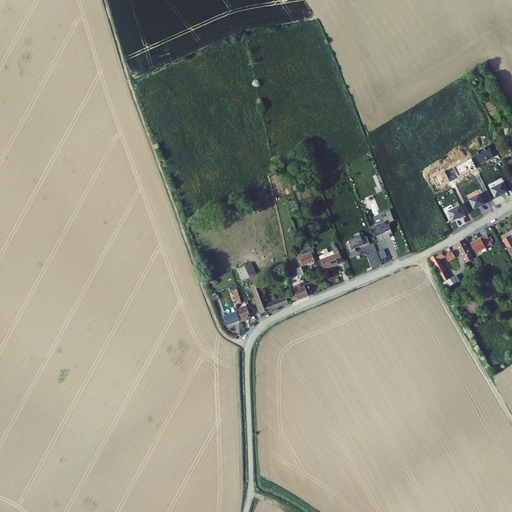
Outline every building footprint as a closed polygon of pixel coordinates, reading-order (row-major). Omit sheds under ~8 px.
[(507,191),(503,183),(491,189),(496,197),(507,191)] [(480,194),(470,199),(475,209),(480,207),(479,206),(485,203),(484,202),(487,200),(484,193),(481,195),(480,194)] [(461,205),(449,211),(453,220),(459,218),(461,216),(462,217),(466,215),(461,205)] [(393,217),(390,208),(384,210),(385,214),(382,216),(383,219),(383,220),(373,224),(377,233),(380,232),(382,237),(390,234),(388,230),(387,228),(390,227),(388,221),(390,220),(390,219),(393,217)] [(377,239),(382,237),(380,232),(377,233),(375,229),(373,230),(377,239)] [(369,243),(366,235),(361,237),(358,231),(353,233),(354,236),(347,239),(348,242),(345,243),(349,253),(355,251),(354,248),(358,246),(359,247),(369,243)] [(500,238),(510,255),(511,253),(511,240),(511,241),(506,234),(500,238)] [(484,247),(490,244),(485,235),(479,238),(484,247)] [(472,240),(469,242),(474,252),(484,247),(479,237),(472,241),(472,240)] [(454,243),(465,262),(473,257),(463,238),(454,243)] [(317,255),(322,269),(336,263),(335,259),(339,257),(334,245),(330,247),(331,249),(332,253),(326,255),(325,252),(317,255)] [(298,267),(301,276),(306,274),(303,265),(314,260),(309,248),(299,252),(301,256),(297,258),(300,266),(298,267)] [(381,259),(387,257),(384,250),(379,252),(381,259)] [(437,253),(440,259),(445,256),(443,252),(442,250),(437,253)] [(445,256),(447,260),(454,256),(451,250),(447,252),(446,250),(443,252),(445,256)] [(430,257),(439,273),(446,270),(440,259),(437,253),(430,257)] [(235,264),(239,276),(247,273),(254,270),(249,258),(235,264)] [(254,301),(258,312),(285,301),(283,295),(281,296),(280,294),(277,295),(277,297),(264,302),(256,282),(258,281),(254,270),(247,273),(250,281),(249,282),(255,300),(254,301)] [(446,270),(439,273),(443,280),(447,287),(460,279),(456,273),(449,277),(446,270)] [(290,291),(290,299),(306,293),(303,285),(300,287),(298,283),(292,286),(294,289),(290,291)] [(235,303),(239,301),(235,288),(230,290),(235,303)] [(245,304),(236,307),(240,320),(244,318),(244,317),(249,315),(245,304)] [(223,313),(227,323),(237,319),(234,309),(223,313)]
